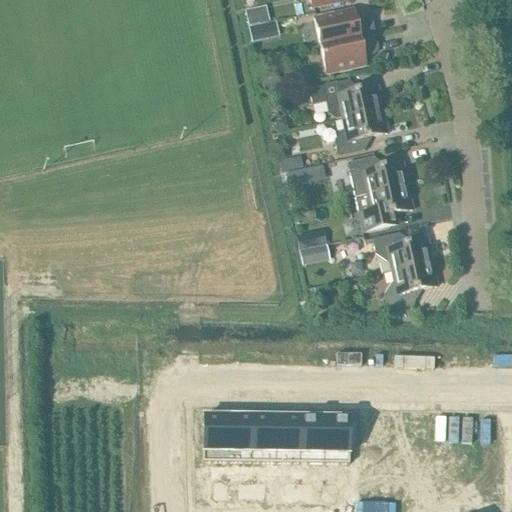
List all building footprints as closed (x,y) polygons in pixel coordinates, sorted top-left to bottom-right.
[(350,0),(308,0),(310,10),(350,1),(350,0)] [(243,13),(245,21),(256,19),(254,10),(243,13)] [(313,19),(319,49),(370,38),(367,24),(366,23),(364,23),(355,24),(353,11),(313,19)] [(259,27),(247,29),(250,44),(262,41),(259,27)] [(362,55),(371,52),(372,52),(372,51),(372,50),(370,38),(319,49),(325,76),(365,68),(362,55)] [(276,74),(257,78),(261,95),(279,90),(276,74)] [(339,119),(340,121),(380,113),(377,100),(379,99),(377,88),(350,94),(348,82),(307,91),(311,106),(324,104),(327,116),(334,120),(339,119)] [(382,125),(380,113),(340,121),(342,132),(340,132),(333,143),(336,159),(363,153),(361,141),(387,135),(384,124),(382,125)] [(285,120),(274,123),(277,134),(288,131),(285,120)] [(346,165),(349,180),(354,201),(404,189),(401,176),(404,176),(401,165),(375,171),(373,158),(346,165)] [(289,161),(279,163),(281,173),(291,171),(289,161)] [(297,172),(283,175),(284,178),(286,189),(294,188),(300,186),(298,175),(297,172)] [(354,201),(358,220),(361,235),(388,229),(386,217),(412,212),(409,201),(407,202),(404,189),(354,201)] [(306,235),(294,237),(297,252),(308,250),(309,249),(306,235)] [(387,263),(389,275),(429,266),(426,252),(429,252),(426,241),(400,247),(398,235),(370,241),(374,256),(385,263),(387,263)] [(308,250),(297,252),(301,269),(312,266),(308,250)] [(432,278),(429,266),(389,275),(391,285),(390,285),(382,296),(386,311),(413,305),(410,294),(436,288),(434,278),(432,278)] [(310,304),(321,301),(318,290),(308,293),(310,304)] [(227,419),(201,419),(201,465),(226,465),(227,419)] [(227,419),(226,465),(250,465),(251,419),(227,419)] [(251,419),(250,465),(274,466),(274,420),(251,419)] [(299,420),(274,420),(274,466),(298,466),(299,420)] [(299,420),(298,466),(322,466),(323,420),(299,420)] [(323,420),(322,466),(348,466),(348,420),(323,420)] [(382,454),(366,453),(366,483),(384,483),(384,474),(410,474),(411,427),(382,427),(382,454)] [(434,454),(434,484),(452,484),(453,474),(479,475),(479,460),(484,460),(484,443),(479,443),(479,428),(450,428),(450,454),(434,454)] [(226,485),(214,485),(214,493),(226,493),(226,485)] [(250,485),(238,485),(238,493),(250,493),(250,485)] [(250,485),(250,493),(262,493),(262,485),(250,485)] [(286,485),(285,493),(298,494),(298,486),(286,485)] [(298,486),(298,494),(309,494),(310,486),(298,486)] [(334,486),(322,486),(322,494),(334,494),(334,486)] [(250,493),(238,493),(237,501),(249,501),(250,493)] [(250,493),(249,501),(262,501),(262,493),(250,493)] [(285,493),(285,501),(297,502),(298,494),(285,493)] [(298,494),(297,502),(309,502),(309,494),(298,494)]
